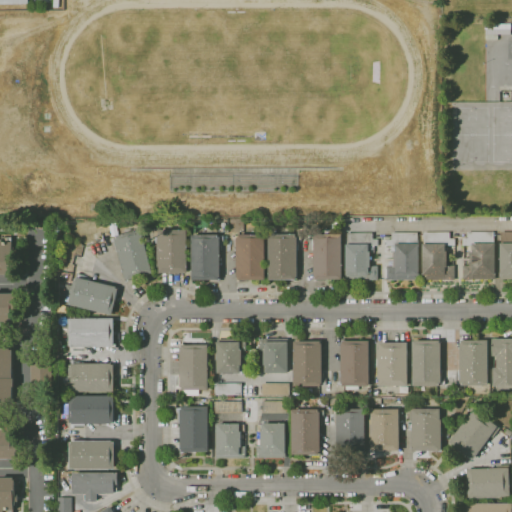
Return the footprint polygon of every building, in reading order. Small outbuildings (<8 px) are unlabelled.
[(498,34),(485,34),(485,24),(511,24),(511,29),(498,29),(498,34)] [(126,280),(119,252),(118,252),(115,241),(112,242),(111,238),(115,237),(115,236),(124,234),(123,231),(131,229),(131,232),(142,229),(153,273),(130,279),(126,280)] [(188,273),(160,273),(160,266),(158,266),(157,238),(155,238),(155,232),(159,232),(159,230),(188,229),(188,273)] [(313,280),(313,250),(313,240),(310,240),(310,235),(325,235),(325,230),(332,230),(332,234),(342,234),(342,279),(318,279),(318,280),(313,280)] [(387,280),(387,265),(393,265),(393,261),(394,261),(394,251),(396,251),(396,245),(386,245),(386,239),(392,239),(392,233),(418,232),(418,244),(419,244),(419,280),(387,280)] [(455,279),(423,280),(423,244),(424,244),(424,232),(450,232),(450,239),(455,239),(455,245),(447,245),(447,249),(449,249),(449,265),(455,265),(455,279)] [(463,279),(463,265),(471,265),(470,252),(472,252),(472,245),(463,245),(463,238),(468,238),(468,232),(494,232),(494,243),(498,243),(499,274),(495,274),(495,279),(463,279)] [(511,279),(501,279),(501,243),(502,243),(502,232),(511,232),(511,279)] [(378,280),(346,280),(346,244),(348,244),(348,233),(373,233),(373,239),(378,239),(378,246),(370,246),(370,251),(372,251),(372,265),(370,265),(370,266),(378,266),(378,280)] [(294,281),(294,279),(269,279),(269,234),(296,234),(296,236),(301,236),(301,239),(297,239),(297,281),(294,281)] [(220,281),(207,281),(207,280),(192,280),(192,235),(217,235),(217,236),(224,236),(224,250),(221,250),(221,277),(220,277),(220,281)] [(240,281),(237,281),(237,250),(235,250),(235,239),(233,239),(233,235),(265,235),(265,280),(240,280),(240,281)] [(0,240),(2,240),(2,237),(12,237),(12,242),(13,242),(13,248),(14,248),(14,274),(0,274),(0,240)] [(112,315),(68,304),(70,299),(65,297),(66,296),(63,295),(66,284),(74,286),(77,273),(81,274),(80,277),(118,287),(118,288),(119,288),(112,315)] [(0,293),(17,293),(17,300),(18,300),(18,306),(16,306),(16,314),(12,314),(12,328),(5,328),(5,330),(0,330),(0,293)] [(71,350),(71,345),(69,345),(69,336),(63,336),(63,326),(69,326),(69,319),(114,318),(114,338),(115,338),(115,347),(73,347),(74,350),(71,350)] [(217,373),(217,339),(246,339),(246,351),(242,351),(242,358),(245,358),(245,371),(240,371),(240,373),(217,373)] [(265,373),(265,365),(264,365),(264,357),(259,357),(259,339),(287,339),(287,342),(288,342),(288,372),(265,373)] [(489,385),(461,385),(461,384),(456,385),(456,380),(459,380),(459,370),(460,370),(460,339),(463,339),(463,340),(488,340),(489,385)] [(511,384),(494,385),(494,368),(497,368),(497,366),(498,366),(498,356),(492,356),(492,339),(511,339),(511,384)] [(359,390),(346,390),(346,386),(342,386),(342,385),(337,385),(337,381),(340,381),(340,371),(341,371),(341,340),(344,340),(344,341),(369,341),(370,383),(368,383),(368,386),(359,386),(359,390)] [(440,385),(413,386),(413,341),(439,340),(439,343),(441,343),(441,370),(442,370),(443,381),(445,381),(445,385),(440,385)] [(321,386),(294,386),(294,341),(320,341),(320,344),(322,344),(322,371),(324,371),(324,381),(326,381),(326,385),(321,385),(321,386)] [(379,386),(379,380),(378,380),(378,349),(379,349),(379,343),(407,342),(408,386),(379,386)] [(199,395),(183,395),(183,390),(180,390),(180,347),(181,347),(181,345),(209,345),(209,361),(208,361),(208,390),(199,390),(199,395)] [(13,405),(0,405),(0,348),(10,348),(10,350),(13,350),(13,378),(14,378),(14,387),(13,387),(13,405)] [(53,393),(31,393),(30,353),(52,352),(53,393)] [(114,391),(70,391),(70,383),(63,383),(63,380),(57,380),(57,375),(65,375),(65,374),(69,374),(69,365),(72,365),(72,363),(70,363),(70,360),(74,360),(74,363),(84,363),(112,363),(112,365),(114,365),(114,391)] [(242,395),(215,395),(215,383),(242,383),(242,395)] [(274,396),(271,396),(271,395),(263,395),(263,383),(290,383),(290,395),(274,395),(274,396)] [(75,428),(71,428),(71,423),(70,423),(69,395),(114,395),(114,415),(116,415),(116,425),(114,425),(86,425),(86,426),(75,426),(75,428)] [(242,413),(215,413),(215,401),(242,401),(242,413)] [(289,413),(263,412),(263,401),(289,401),(289,413)] [(184,453),(180,453),(180,423),(179,423),(179,412),(176,412),(176,408),(182,408),(182,407),(209,407),(209,428),(211,428),(211,451),(184,451),(184,453)] [(319,454),(292,454),(292,409),(319,409),(319,412),(321,412),(321,452),(319,452),(319,454)] [(365,452),(335,452),(334,427),(337,427),(337,424),(335,424),(335,414),(333,414),(333,410),(338,410),(338,409),(365,409),(365,452)] [(400,451),(372,451),(372,446),(370,446),(370,420),(371,420),(371,409),(399,409),(400,451)] [(441,450),(413,451),(412,420),(410,420),(409,409),(441,409),(441,420),(442,420),(442,449),(441,449),(441,450)] [(473,460),(449,442),(467,417),(469,418),(475,410),(498,426),(473,460)] [(0,422),(6,422),(6,424),(12,424),(12,439),(18,439),(18,453),(17,453),(17,459),(0,459),(0,422)] [(246,458),(217,458),(217,424),(240,423),(240,425),(245,425),(245,432),(241,432),(241,446),(246,446),(246,458)] [(286,458),(256,458),(256,446),(261,446),(261,431),(258,431),(258,425),(262,425),(262,423),(286,423),(286,458)] [(70,469),(70,464),(65,464),(65,451),(70,451),(70,442),(71,442),(71,437),(75,437),(75,441),(112,441),(112,442),(114,442),(114,469),(70,469)] [(468,498),(467,469),(509,467),(510,497),(468,498)] [(87,501),(87,500),(85,500),(85,493),(74,493),(74,473),(119,473),(119,485),(117,485),(117,492),(115,492),(115,494),(107,494),(99,494),(99,497),(98,497),(98,501),(87,501)] [(0,511),(0,478),(14,478),(15,480),(16,480),(16,497),(18,497),(18,501),(15,502),(15,505),(14,505),(14,510),(14,511),(0,511)] [(72,511),(58,511),(58,497),(72,497),(72,511)] [(467,511),(467,504),(511,503),(511,511),(467,511)]
